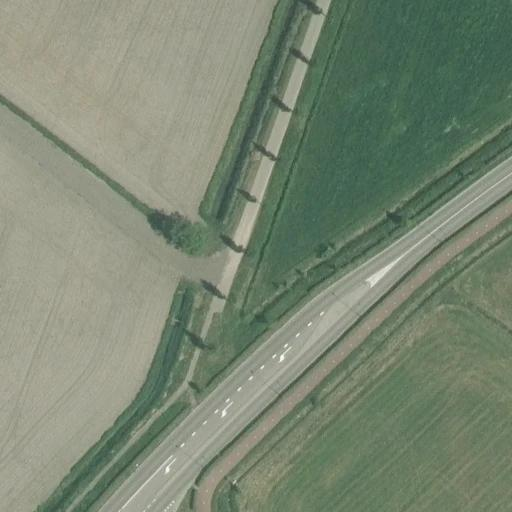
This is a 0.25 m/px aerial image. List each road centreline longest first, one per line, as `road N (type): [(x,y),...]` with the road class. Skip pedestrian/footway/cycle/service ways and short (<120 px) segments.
road 1 (tertiary): [(412,248),(322,304),(112,506)]
road 2 (tertiary): [(155,511),(403,268),(412,248)]
road 3 (unclassified): [(216,307),(322,0)]
road 4 (tertiary): [(511,174),(412,248)]
